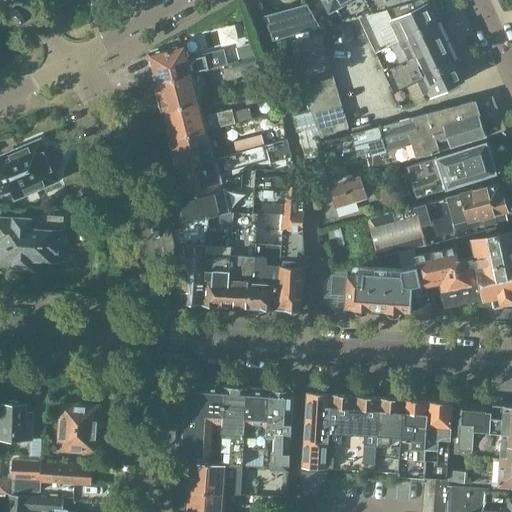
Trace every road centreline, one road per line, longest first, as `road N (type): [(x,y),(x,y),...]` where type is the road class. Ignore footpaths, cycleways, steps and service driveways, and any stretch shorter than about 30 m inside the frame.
road 1 (secondary): [(511,360),(155,335)]
road 2 (residential): [(155,335),(125,158),(77,64)]
road 3 (residential): [(148,511),(155,335)]
road 4 (secondary): [(0,327),(155,335)]
road 5 (residential): [(77,64),(191,0)]
